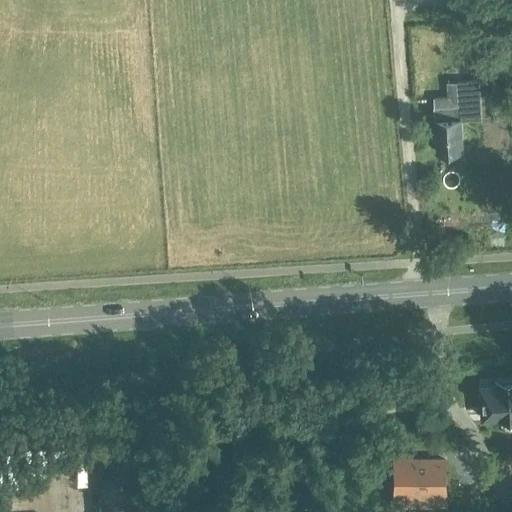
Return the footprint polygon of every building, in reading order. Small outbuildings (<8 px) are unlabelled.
[(480,0),(483,25),(501,24),(499,0),(480,0)] [(437,151),(447,150),(463,150),(462,118),(480,117),(478,80),(458,81),(459,106),(435,107),(437,151)] [(500,386),(482,387),(483,420),(501,419),(501,422),(511,421),(511,380),(500,381),(500,386)] [(105,452),(105,473),(99,474),(101,511),(152,511),(152,471),(149,471),(149,449),(105,452)] [(427,493),(427,504),(445,505),(445,460),(418,460),(394,460),(394,493),(427,493)] [(267,511),(278,511),(277,489),(267,489),(267,511)]
